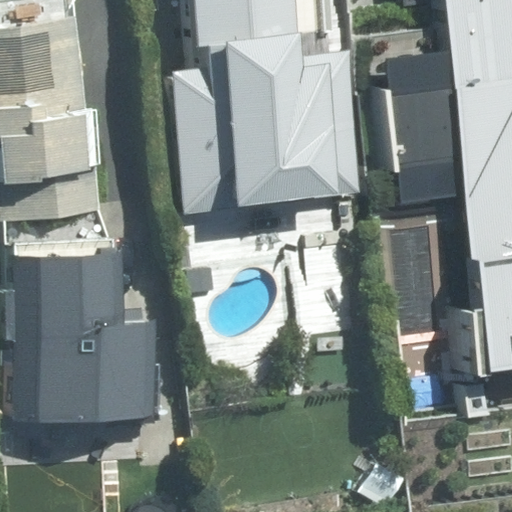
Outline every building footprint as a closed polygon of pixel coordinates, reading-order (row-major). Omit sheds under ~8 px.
[(148,70),(167,212),(345,188),(326,46),(262,55),(254,0),(164,0),(173,67),(148,70)] [(511,359),(511,143),(492,0),(409,0),(460,367),(511,359)] [(0,217),(75,207),(48,17),(0,23),(0,217)] [(88,237),(0,241),(0,423),(139,416),(132,305),(92,308),(88,237)] [(250,461),(204,465),(208,511),(209,511),(255,508),(250,461)]
